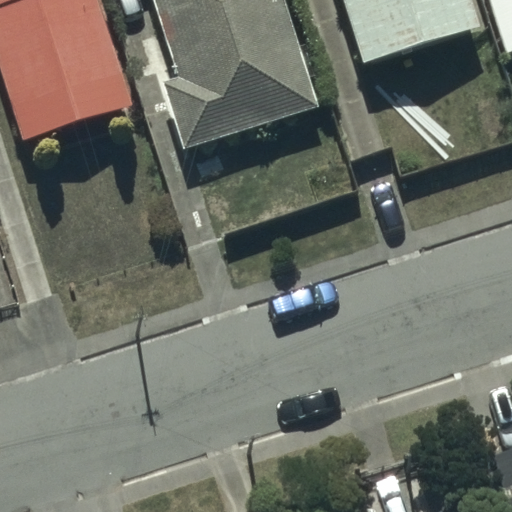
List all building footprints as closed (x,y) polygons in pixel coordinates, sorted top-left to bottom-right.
[(90,0),(0,0),(0,105),(14,149),(127,113),(90,0)] [(274,0),(143,0),(170,82),(152,88),(175,158),(311,114),(274,0)] [(461,0),(332,0),(354,72),(473,36),(461,0)] [(511,0),(482,0),(501,59),(511,55),(511,0)] [(511,511),(511,454),(491,460),(505,511),(511,511)]
